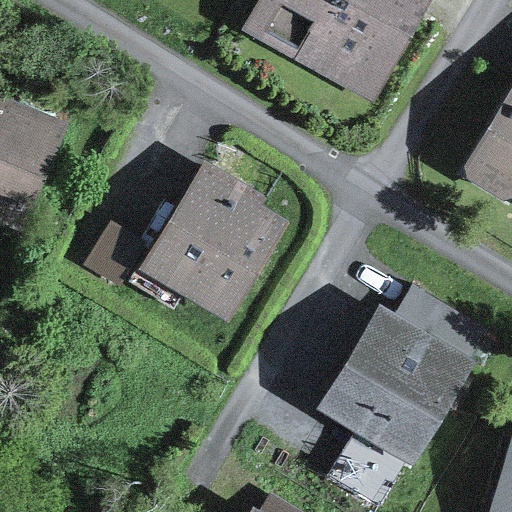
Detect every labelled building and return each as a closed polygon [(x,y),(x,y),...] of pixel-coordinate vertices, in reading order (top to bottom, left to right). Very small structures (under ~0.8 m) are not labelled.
[(437,0),(273,0),(256,31),(381,101),(437,0)] [(511,88),(466,166),(511,193),(511,88)] [(0,232),(28,243),(69,138),(0,110),(0,232)] [(300,224),(216,170),(152,270),(237,323),(300,224)] [(125,280),(149,236),(111,216),(87,260),(125,280)] [(506,334),(420,289),(362,397),(449,443),(506,334)] [(511,511),(511,450),(490,511),(511,511)]
